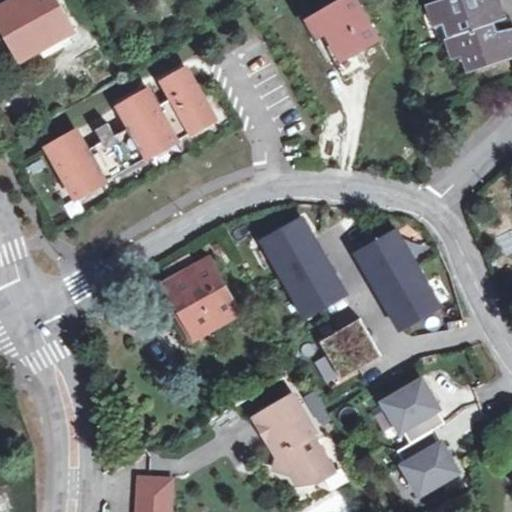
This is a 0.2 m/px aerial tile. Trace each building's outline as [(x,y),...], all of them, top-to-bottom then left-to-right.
[(61,0),(12,0),(0,7),(0,10),(7,25),(2,28),(13,46),(18,43),(29,62),(50,50),(52,54),(75,40),(73,37),(66,41),(64,36),(77,28),(61,0)] [(356,0),(343,0),(311,19),(337,64),(379,39),(356,0)] [(438,27),(452,22),(457,36),(493,25),(506,20),(499,0),(447,0),(429,6),(438,27)] [(451,38),(458,58),(472,53),(478,66),(511,53),(511,28),(496,32),(493,25),(457,36),(451,38)] [(89,148),(78,129),(50,145),(78,195),(217,118),(189,68),(167,80),(175,96),(159,105),(150,89),(122,105),(133,124),(136,130),(92,154),(89,148)] [(110,121),(99,128),(105,139),(89,148),(92,154),(136,130),(133,124),(117,133),(110,121)] [(346,295),(303,219),(264,241),(306,317),(346,295)] [(399,330),(439,306),(394,232),(355,255),(399,330)] [(212,258),(172,281),(200,330),(239,307),(212,258)] [(342,381),(381,357),(359,320),(320,344),(342,381)] [(404,430),(412,443),(433,431),(446,423),(439,410),(441,409),(424,380),(385,402),(402,432),(404,430)] [(295,396),(257,416),(274,446),(283,450),(274,466),(288,474),(296,486),(312,476),(322,478),(333,471),(311,434),(315,432),(295,396)] [(421,494),(460,472),(443,442),(441,444),(433,431),(412,443),(399,451),(406,464),(404,465),(421,494)] [(402,472),(392,478),(402,496),(413,490),(402,472)] [(170,511),(172,483),(140,481),(138,511),(170,511)]
